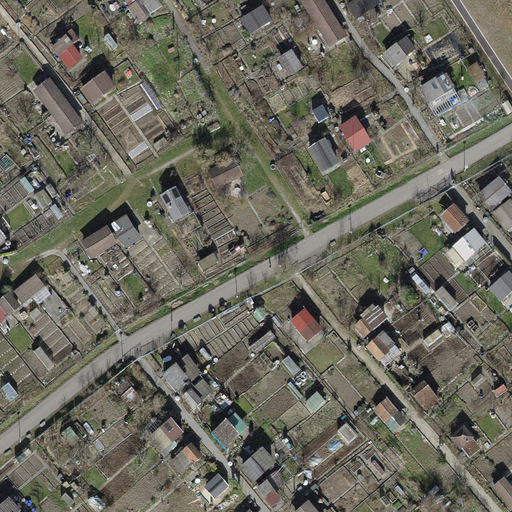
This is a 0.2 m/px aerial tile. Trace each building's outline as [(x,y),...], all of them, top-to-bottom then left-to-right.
[(124,0),(139,26),(166,10),(159,0),(124,0)] [(329,47),(345,38),(323,0),(307,0),(304,2),(329,47)] [(358,20),(380,4),(377,0),(357,0),(349,7),(358,20)] [(252,36),(274,20),(264,7),(242,23),(252,36)] [(393,66),(415,50),(406,37),(384,53),(393,66)] [(71,39),(57,50),(71,69),(85,59),(71,39)] [(288,77),(303,68),(293,52),(278,61),(288,77)] [(94,106),(116,88),(105,73),(82,91),(94,106)] [(431,105),(453,89),(443,75),(421,92),(431,105)] [(69,134),(83,122),(50,82),(35,94),(69,134)] [(358,152),(374,143),(358,117),(343,126),(358,152)] [(324,175),(339,166),(324,140),(308,149),(324,175)] [(217,187),(242,176),(235,161),(210,172),(217,187)] [(498,179),(476,197),(489,213),(511,195),(498,179)] [(176,224),(192,214),(176,188),(161,198),(176,224)] [(511,201),(511,202),(492,217),(505,234),(511,228),(511,201)] [(456,207),(441,220),(456,236),(470,222),(456,207)] [(126,251),(141,242),(126,216),(110,225),(126,251)] [(474,229),(453,248),(467,263),(488,244),(474,229)] [(89,262),(116,247),(107,230),(79,245),(89,262)] [(511,273),(511,272),(490,291),(503,306),(511,298),(511,273)] [(25,306),(46,291),(35,276),(14,291),(25,306)] [(0,323),(20,309),(10,294),(0,301),(0,323)] [(379,310),(367,321),(378,333),(390,322),(379,310)] [(306,311),(293,323),(310,341),(323,329),(306,311)] [(386,335),(373,346),(384,358),(396,347),(386,335)] [(189,358),(179,366),(191,381),(201,373),(189,358)] [(176,367),(164,376),(174,390),(187,381),(176,367)] [(424,383),(412,394),(428,411),(440,400),(424,383)] [(192,392),(182,399),(193,413),(202,405),(192,392)] [(384,398),(372,410),(385,424),(398,413),(384,398)] [(170,419),(146,439),(159,455),(183,435),(170,419)] [(227,425),(215,434),(226,448),(238,439),(227,425)] [(465,428),(452,439),(461,451),(474,440),(465,428)] [(192,446),(183,454),(193,467),(203,459),(192,446)] [(263,450),(239,471),(252,486),(276,466),(263,450)] [(220,477),(210,484),(220,498),(230,490),(220,477)] [(511,485),(506,479),(493,489),(511,511),(511,510),(511,485)] [(21,511),(11,500),(0,508),(0,511),(21,511)]
